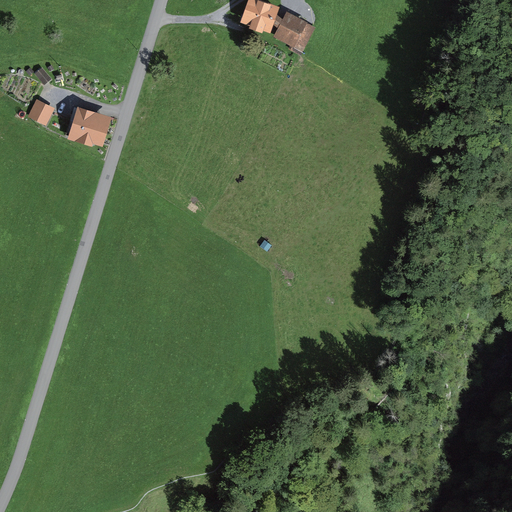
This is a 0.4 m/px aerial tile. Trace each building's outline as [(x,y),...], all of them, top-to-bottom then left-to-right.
[(278,4),(264,0),(249,0),(243,17),(270,26),(278,4)] [(304,46),(314,24),(287,12),(277,34),(304,46)] [(50,79),(42,68),(35,73),(44,84),(50,79)] [(55,108),(37,99),(28,117),(46,125),(55,108)] [(112,118),(77,107),(67,139),(92,147),(93,144),(103,147),(112,118)]
